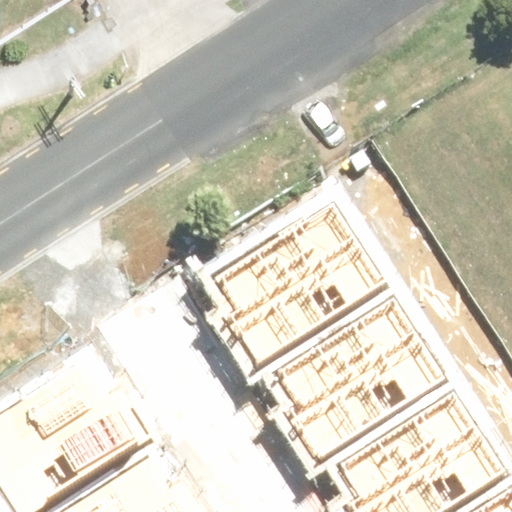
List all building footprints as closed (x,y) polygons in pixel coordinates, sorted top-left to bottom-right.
[(313,212),(191,289),(216,328),(208,333),(238,381),(255,370),(368,301),(313,212)] [(426,395),(368,301),(255,370),(287,422),(273,431),(298,473),(311,465),(426,395)] [(0,414),(0,511),(47,511),(128,463),(140,455),(111,409),(99,416),(72,371),(0,414)] [(446,511),(484,489),(426,395),(311,465),(340,511),(338,511),(446,511)] [(128,463),(47,511),(174,511),(168,501),(156,508),(128,463)] [(497,511),(484,489),(446,511),(497,511)]
